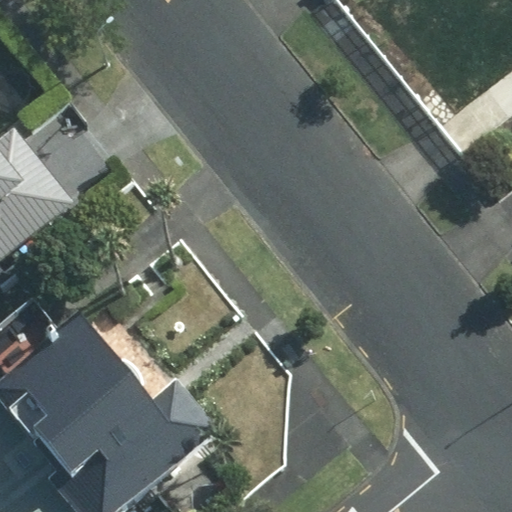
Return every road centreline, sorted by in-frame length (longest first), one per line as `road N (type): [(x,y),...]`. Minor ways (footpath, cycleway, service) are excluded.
road 1 (residential): [(165,0),(511,422)]
road 2 (residential): [(511,422),(401,511)]
